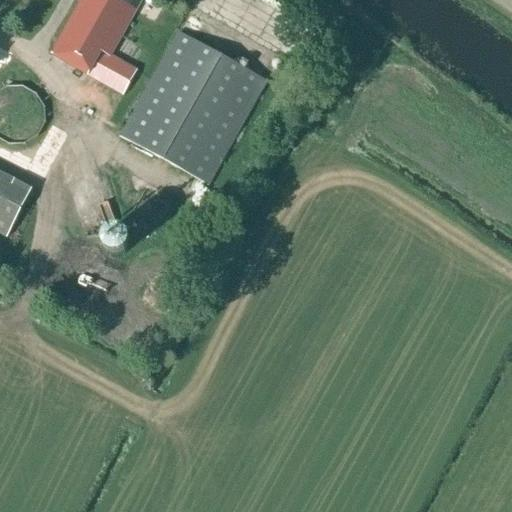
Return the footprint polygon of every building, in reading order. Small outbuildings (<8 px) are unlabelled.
[(82,0),(51,57),(89,78),(89,77),(124,97),(137,73),(110,58),(142,0),(82,0)] [(208,186),(266,83),(179,34),(121,138),(208,186)] [(15,145),(24,143),(32,139),(38,133),(42,125),(44,116),(42,107),(38,99),(32,93),(24,89),(15,87),(6,89),(0,91),(0,139),(6,143),(15,145)] [(0,236),(8,241),(34,191),(0,174),(0,236)] [(113,256),(119,256),(125,253),(128,248),(130,242),(128,236),(125,231),(119,229),(113,229),(107,231),(103,236),(102,242),(103,248),(107,253),(113,256)]
